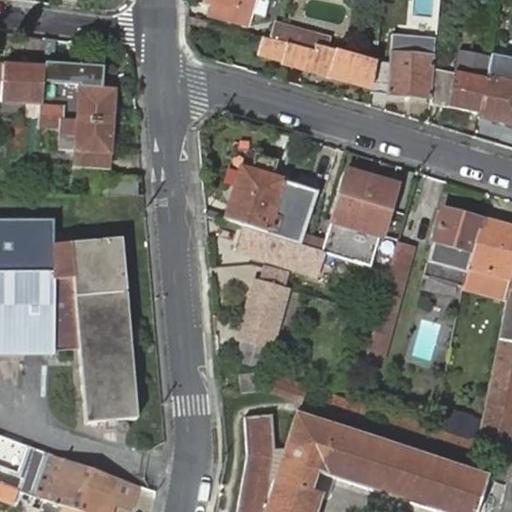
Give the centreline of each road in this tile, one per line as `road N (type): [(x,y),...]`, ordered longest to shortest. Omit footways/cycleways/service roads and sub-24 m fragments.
road 1 (tertiary): [(164,80),(190,404),(184,511)]
road 2 (residential): [(164,80),(511,170)]
road 3 (residential): [(0,14),(161,35)]
